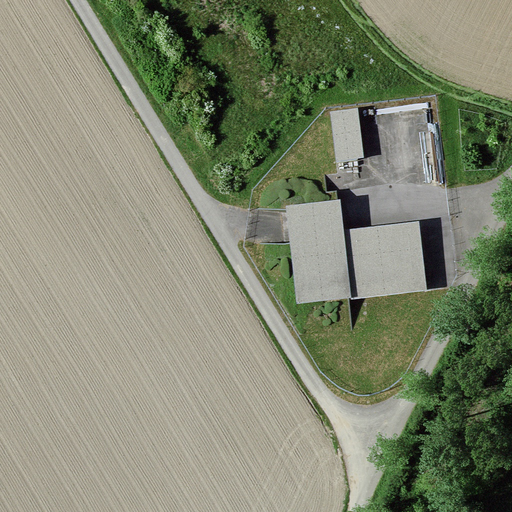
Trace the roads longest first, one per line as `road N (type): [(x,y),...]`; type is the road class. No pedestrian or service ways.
road 1 (track): [(374,479),(77,0)]
road 2 (track): [(360,511),(511,206)]
